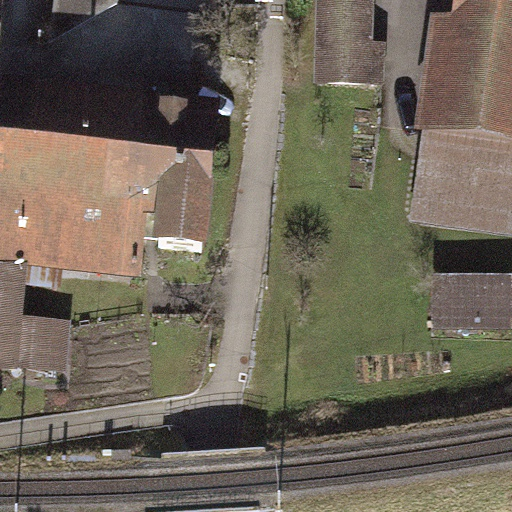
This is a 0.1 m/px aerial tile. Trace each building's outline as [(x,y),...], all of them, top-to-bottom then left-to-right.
[(121,0),(58,0),(53,40),(121,1),(121,0)] [(379,0),(314,0),(313,96),(391,98),(392,39),(379,38),(379,0)] [(511,0),(454,0),(452,22),(435,20),(421,137),(428,138),(418,220),(511,231),(511,0)] [(219,111),(0,93),(0,268),(29,271),(142,280),(147,221),(158,222),(156,249),(208,253),(219,111)] [(0,373),(68,379),(73,327),(25,323),(29,271),(0,268),(0,373)] [(509,282),(433,281),(432,331),(509,333),(509,282)]
